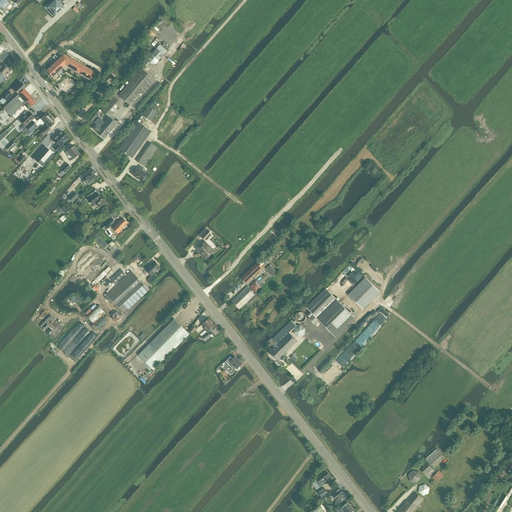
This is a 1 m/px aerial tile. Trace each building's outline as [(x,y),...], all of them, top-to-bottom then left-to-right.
[(7,8),(11,3),(7,0),(0,0),(0,8),(3,12),(3,11),(5,13),(9,10),(7,8)] [(48,7),(48,8),(54,14),(55,15),(62,8),(63,8),(62,8),(59,5),(59,4),(60,3),(61,3),(64,0),(57,0),(58,1),(57,2),(56,1),(55,1),(52,4),(48,8),(48,7)] [(38,15),(28,24),(35,32),(45,23),(38,15)] [(62,17),(48,30),(53,36),(58,32),(60,34),(63,31),(61,29),(67,23),(62,17)] [(26,22),(21,26),(30,36),(35,32),(28,24),(26,22)] [(164,54),(157,48),(149,59),(150,63),(155,64),(164,54)] [(89,80),(94,72),(64,54),(46,71),(52,78),(65,66),(89,80)] [(11,72),(11,71),(11,70),(2,63),(0,65),(0,84),(9,73),(10,73),(11,72)] [(132,108),(155,80),(142,69),(118,96),(132,108)] [(102,84),(105,87),(110,81),(109,80),(107,78),(102,84)] [(18,94),(25,87),(21,83),(13,90),(18,94)] [(99,87),(94,93),(97,96),(103,90),(103,89),(104,88),(101,85),(99,87)] [(23,105),(32,97),(24,89),(17,96),(15,98),(14,98),(4,109),(11,116),(23,105)] [(6,101),(12,94),(8,91),(2,98),(6,101)] [(113,96),(101,110),(108,117),(119,106),(117,104),(116,103),(118,101),(113,96)] [(32,97),(23,105),(28,110),(36,102),(32,97)] [(91,99),(90,98),(80,107),(84,112),(94,103),(97,100),(94,97),(91,99)] [(151,122),(157,112),(148,106),(142,116),(151,122)] [(32,121),(34,118),(29,112),(19,120),(24,125),(22,127),(24,130),(27,128),(25,127),(32,121)] [(49,114),(47,116),(46,114),(41,119),(40,118),(34,124),(32,121),(25,127),(27,128),(24,130),(24,131),(26,132),(28,130),(29,130),(30,129),(32,131),(43,121),(45,123),(51,117),(49,114)] [(52,122),(54,120),(51,117),(45,123),(48,127),(42,132),(45,135),(51,129),(49,128),(54,123),(52,122)] [(104,139),(117,124),(109,118),(105,123),(99,118),(95,122),(100,126),(100,127),(100,128),(97,132),(104,139)] [(132,158),(151,131),(138,122),(119,149),(132,158)] [(0,141),(9,133),(6,129),(0,135),(0,141)] [(62,144),(68,138),(62,131),(56,137),(56,136),(52,139),(58,144),(54,148),(58,152),(64,147),(62,144)] [(7,148),(9,151),(15,145),(13,142),(7,148)] [(145,167),(158,148),(150,143),(137,162),(145,167)] [(45,146),(34,159),(41,166),(53,153),(45,146)] [(74,159),(80,155),(74,146),(68,151),(65,153),(68,156),(70,154),(74,159)] [(17,160),(21,163),(26,158),(22,155),(17,160)] [(64,174),(71,167),(67,163),(60,170),(64,174)] [(142,171),(144,169),(140,166),(139,169),(137,168),(132,175),(142,181),(147,175),(142,171)] [(89,185),(99,177),(95,171),(84,179),(89,185)] [(95,193),(96,192),(95,190),(94,191),(87,197),(94,206),(97,203),(100,207),(103,205),(104,206),(107,204),(100,195),(98,196),(95,193)] [(75,192),(68,199),(72,203),(76,198),(78,197),(79,196),(75,192)] [(60,208),(65,213),(69,210),(64,205),(60,208)] [(127,224),(128,224),(124,219),(118,224),(118,225),(113,229),(111,226),(115,222),(113,219),(105,227),(108,229),(105,232),(110,237),(116,232),(118,234),(123,230),(122,229),(125,226),(126,226),(128,225),(127,224)] [(206,241),(212,234),(208,230),(202,237),(206,241)] [(206,259),(214,251),(205,242),(197,250),(206,259)] [(152,276),(161,268),(155,261),(146,270),(152,276)] [(246,283),(263,267),(258,262),(241,278),(246,283)] [(273,276),(277,272),(270,265),(266,269),(273,276)] [(149,290),(141,281),(131,271),(127,275),(122,270),(112,280),(116,285),(106,294),(124,314),(149,290)] [(365,302),(377,290),(366,279),(349,295),(358,304),(363,300),(365,302)] [(255,292),(262,287),(256,280),(250,286),(255,292)] [(239,310),(249,300),(254,295),(247,287),(232,302),(239,310)] [(319,320),(334,336),(353,317),(326,289),(307,308),(313,314),(309,319),(314,324),(319,320)] [(283,308),(290,301),(286,297),(279,305),(283,308)] [(94,324),(106,313),(99,305),(86,316),(94,324)] [(123,318),(120,314),(116,312),(112,316),(114,321),(119,322),(123,318)] [(306,318),(306,316),(306,315),(305,314),(304,313),(302,312),(301,312),(299,312),(298,313),(297,314),(296,315),(296,317),(296,318),(296,320),(297,321),(299,322),(300,322),(302,322),(303,322),(304,321),(305,319),(306,318)] [(99,329),(107,321),(103,317),(94,324),(99,329)] [(153,370),(189,334),(174,319),(149,345),(138,355),(153,370)] [(207,332),(215,325),(209,319),(203,324),(206,328),(205,329),(207,332)] [(289,333),(296,326),(291,321),(272,340),(271,338),(268,341),(274,348),(269,353),(278,361),(297,341),(289,333)] [(304,335),(305,329),(301,325),(296,326),(294,328),(293,333),(298,337),(304,335)] [(207,343),(215,337),(210,330),(202,337),(207,343)] [(242,364),(240,362),(235,357),(231,360),(229,358),(223,364),(228,369),(230,367),(234,371),(242,364)] [(432,466),(443,456),(436,449),(425,459),(432,466)] [(425,475),(432,469),(427,463),(420,470),(425,475)] [(332,479),(326,471),(317,479),(317,480),(315,481),(320,487),(325,483),(325,484),(332,479)] [(420,478),(419,472),(413,471),(409,475),(410,481),(416,483),(420,478)] [(437,483),(444,475),(439,471),(432,478),(437,483)] [(429,491),(429,490),(428,488),(428,487),(427,486),(426,486),(425,485),(423,485),(422,485),(421,485),(420,486),(419,487),(418,488),(418,489),(418,490),(418,492),(418,493),(419,494),(420,495),(421,495),(422,496),(424,496),(425,495),(426,495),(427,494),(428,493),(428,492),(429,491)] [(322,498),(328,493),(324,488),(318,492),(322,498)] [(343,495),(345,494),(340,488),(336,491),(336,490),(332,494),(337,500),(336,501),(339,504),(346,498),(343,495)] [(412,511),(423,499),(415,492),(399,511),(412,511)] [(354,511),(353,511),(354,510),(348,503),(341,508),(341,509),(339,510),(340,511),(354,511)]
